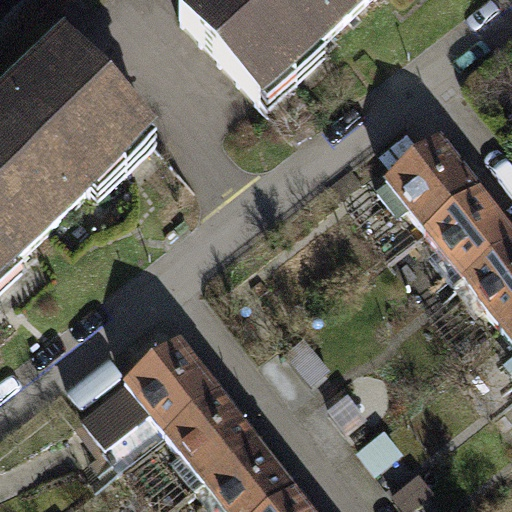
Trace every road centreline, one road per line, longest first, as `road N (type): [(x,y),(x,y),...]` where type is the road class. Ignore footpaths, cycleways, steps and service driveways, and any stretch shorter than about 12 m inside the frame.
road 1 (residential): [(172,292),(425,97)]
road 2 (residential): [(172,292),(345,511)]
road 3 (residential): [(0,426),(172,292)]
road 4 (residential): [(425,97),(511,202)]
